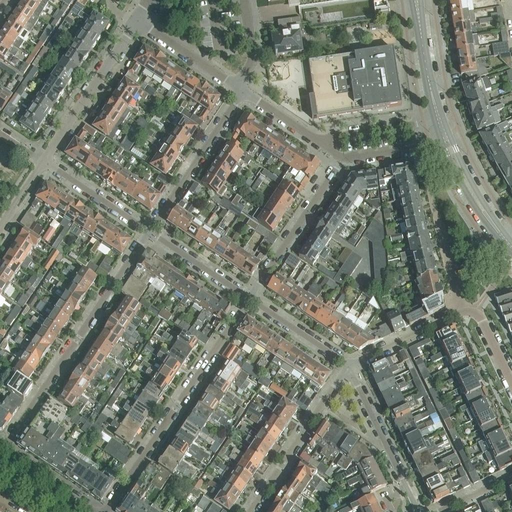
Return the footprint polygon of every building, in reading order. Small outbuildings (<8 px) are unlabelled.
[(43,10),(27,0),(24,0),(20,6),(38,18),(43,10)] [(48,3),(42,0),(27,0),(43,10),(48,3)] [(60,0),(59,0),(42,0),(48,3),(49,0),(51,0),(63,7),(60,11),(64,14),(69,6),(63,2),(62,2),(59,1),(60,0)] [(267,0),(268,2),(270,2),(286,0),(288,0),(289,3),(297,2),(298,8),(299,15),(300,15),(299,8),(354,0),(372,0),(376,21),(377,21),(375,10),(387,8),(386,0),(267,0)] [(473,11),(471,0),(453,0),(454,2),(449,3),(451,14),(473,11)] [(78,17),(84,7),(77,2),(70,12),(78,17)] [(38,18),(20,6),(15,14),(34,26),(39,19),(38,18)] [(504,19),(502,7),(496,9),(497,14),(490,15),(491,19),(491,21),(493,21),(504,19)] [(59,21),(64,14),(60,11),(58,10),(52,18),(55,19),(55,18),(59,21)] [(475,23),(473,11),(451,14),(453,26),(469,24),(475,23)] [(81,13),(78,17),(89,24),(102,33),(104,30),(105,31),(109,24),(101,19),(101,17),(97,14),(95,15),(91,20),(81,13)] [(34,26),(15,14),(10,21),(29,33),(34,26)] [(71,26),(74,22),(66,17),(64,21),(71,26)] [(54,28),(59,21),(55,18),(55,19),(50,26),(54,28)] [(303,53),(299,27),(298,27),(298,26),(302,26),(301,18),(277,21),(278,29),(275,29),(276,37),(273,37),(275,57),(295,54),(303,53)] [(29,33),(10,21),(5,28),(24,41),(24,42),(26,43),(28,39),(26,38),(29,33)] [(102,33),(89,24),(82,33),(96,42),(97,42),(100,38),(99,37),(102,33)] [(471,36),(469,24),(453,26),(455,38),(471,36)] [(49,36),(54,28),(50,26),(50,27),(48,26),(43,33),(45,34),(45,33),(49,36)] [(24,41),(5,28),(1,36),(19,48),(24,42),(24,41)] [(44,43),(49,36),(45,33),(45,34),(40,41),(44,43)] [(96,42),(82,33),(76,42),(90,51),(92,48),(93,48),(96,44),(95,43),(96,42)] [(479,47),(477,35),(471,36),(455,38),(457,50),(473,48),(479,47)] [(10,47),(12,45),(19,49),(19,48),(1,36),(0,36),(0,46),(14,55),(13,56),(15,57),(18,52),(10,47)] [(39,51),(42,46),(44,43),(40,41),(35,48),(39,51)] [(90,51),(76,42),(70,51),(85,60),(88,55),(87,54),(90,51)] [(509,55),(507,43),(502,43),(502,44),(492,45),(493,57),(509,55)] [(48,45),(46,48),(49,50),(48,51),(53,54),(55,50),(48,45)] [(14,55),(0,46),(0,58),(8,64),(13,56),(14,55)] [(34,58),(39,51),(35,48),(30,55),(34,58)] [(43,59),(48,51),(49,50),(46,48),(45,49),(44,48),(38,56),(43,59)] [(474,59),(473,48),(457,50),(458,62),(475,60),(474,59)] [(144,69),(155,53),(151,50),(150,52),(144,49),(125,78),(135,84),(138,79),(133,75),(140,65),(144,69)] [(312,120),(402,106),(393,49),(308,62),(314,103),(310,104),(312,120)] [(85,60),(70,51),(66,57),(59,52),(57,56),(77,69),(79,67),(80,68),(85,60)] [(154,75),(164,61),(165,60),(155,53),(144,69),(154,75)] [(29,66),(34,58),(30,55),(25,63),(29,66)] [(37,68),(43,59),(38,56),(31,66),(33,67),(34,66),(37,68)] [(57,56),(55,60),(61,64),(57,69),(71,79),(73,79),(75,75),(75,73),(77,69),(57,56)] [(486,70),(478,65),(477,61),(475,60),(458,62),(460,75),(464,74),(465,82),(488,74),(486,70)] [(163,81),(172,67),(164,61),(154,75),(163,81)] [(24,74),(29,66),(25,63),(20,71),(24,74)] [(32,79),(38,70),(36,69),(37,68),(34,66),(33,67),(28,76),(32,79)] [(172,87),(181,73),(178,71),(177,69),(175,68),(174,68),(172,67),(163,81),(172,87)] [(15,73),(8,68),(6,72),(13,77),(15,73)] [(71,79),(57,69),(51,78),(65,88),(67,85),(69,84),(71,81),(71,79)] [(182,94),(191,80),(190,79),(190,78),(188,76),(186,76),(181,73),(172,87),(164,99),(162,103),(166,105),(169,100),(176,90),(182,94)] [(26,89),(32,79),(28,76),(21,85),(26,89)] [(65,88),(51,78),(45,87),(60,98),(64,92),(63,91),(65,88)] [(479,81),(462,86),(464,91),(463,93),(464,96),(466,97),(483,92),(490,89),(487,78),(479,81)] [(191,100),(200,86),(191,80),(182,94),(191,100)] [(147,96),(125,81),(122,85),(120,86),(119,88),(119,89),(119,90),(132,99),(136,94),(145,99),(147,96)] [(200,106),(210,90),(201,84),(200,86),(191,100),(200,106)] [(20,98),(26,89),(21,85),(15,94),(20,98)] [(60,98),(45,87),(39,97),(53,106),(55,103),(56,104),(60,98)] [(153,96),(155,93),(156,91),(150,87),(146,92),(153,96)] [(5,89),(0,96),(0,111),(1,111),(1,112),(10,99),(13,94),(8,91),(5,89)] [(128,105),(132,99),(119,90),(112,100),(131,112),(136,116),(139,112),(128,105)] [(222,98),(216,94),(210,90),(200,106),(205,109),(198,120),(192,117),(189,121),(199,128),(215,104),(217,106),(222,98)] [(486,103),(483,92),(466,97),(468,102),(466,103),(468,109),(486,103)] [(163,97),(155,93),(153,96),(162,103),(164,99),(163,98),(163,97)] [(14,107),(20,98),(15,94),(9,103),(14,107)] [(53,106),(39,97),(33,106),(47,115),(48,115),(51,111),(50,110),(53,106)] [(112,100),(106,109),(125,121),(131,112),(112,100)] [(18,109),(14,107),(9,103),(3,113),(11,119),(18,109)] [(490,114),(486,103),(468,109),(471,115),(472,114),(474,119),(490,114)] [(47,115),(33,106),(27,115),(41,124),(43,121),(44,121),(47,117),(46,116),(47,115)] [(118,130),(125,121),(106,109),(100,118),(118,130)] [(189,121),(192,117),(184,111),(181,115),(189,121)] [(494,126),(500,122),(497,112),(490,114),(474,119),(474,120),(473,122),(474,125),(476,126),(478,131),(494,126)] [(196,129),(172,113),(170,116),(180,123),(176,129),(190,138),(190,137),(191,137),(193,134),(196,129)] [(41,124),(27,115),(20,125),(21,125),(21,127),(25,129),(27,129),(35,134),(39,128),(38,127),(41,124)] [(246,137),(255,124),(255,123),(245,116),(231,138),(235,141),(240,133),(246,137)] [(97,123),(94,128),(123,147),(125,143),(114,136),(118,130),(100,118),(99,119),(98,119),(96,122),(97,123)] [(495,127),(479,135),(482,140),(481,142),(483,144),(485,145),(486,146),(501,137),(506,135),(503,129),(508,126),(506,122),(495,127)] [(138,124),(136,128),(137,129),(141,132),(143,133),(143,134),(145,130),(145,129),(138,124)] [(255,143),(264,130),(260,127),(259,126),(257,124),(256,124),(255,124),(246,137),(255,143)] [(68,152),(66,155),(67,155),(77,161),(86,148),(80,144),(87,134),(92,138),(96,132),(86,125),(68,152)] [(163,128),(160,132),(164,135),(183,147),(190,138),(176,129),(171,125),(167,131),(163,128)] [(146,128),(145,130),(143,134),(146,136),(151,139),(154,134),(146,128)] [(137,129),(132,136),(136,139),(141,132),(137,129)] [(264,149),(273,136),(272,135),(272,134),(270,132),(268,133),(264,130),(255,143),(264,149)] [(183,147),(164,135),(158,143),(177,156),(183,147)] [(501,137),(486,146),(488,150),(487,151),(490,156),(507,147),(511,144),(506,135),(501,137)] [(177,156),(158,143),(151,139),(146,136),(144,139),(162,151),(158,157),(171,166),(177,156)] [(273,156),(282,142),(278,139),(278,138),(276,136),(274,136),(273,136),(264,149),(260,155),(269,161),(270,159),(273,156)] [(242,148),(231,141),(228,146),(238,153),(241,150),(240,149),(242,148)] [(282,162),(291,148),(291,147),(290,146),(288,144),(286,145),(282,142),(273,156),(282,162)] [(95,173),(104,160),(98,156),(105,146),(101,144),(98,149),(94,154),(85,167),(90,170),(90,172),(93,173),(94,173),(95,173)] [(236,165),(242,156),(242,155),(238,153),(228,146),(225,151),(223,151),(222,153),(222,155),(236,165)] [(511,156),(507,147),(490,156),(492,160),(494,161),(497,165),(511,156)] [(85,167),(94,154),(86,148),(77,161),(78,162),(78,163),(80,165),(81,165),(85,167)] [(104,180),(113,166),(116,161),(120,156),(123,150),(120,148),(112,160),(107,156),(104,160),(95,173),(104,180)] [(291,168),(300,154),(297,151),(296,150),(294,148),(292,149),(291,148),(282,162),(291,168)] [(300,174),(310,160),(309,159),(309,158),(306,157),(305,157),(300,154),(291,168),(285,176),(281,182),(284,184),(290,188),(300,174)] [(218,160),(215,165),(229,175),(230,174),(233,176),(236,178),(242,169),(236,165),(222,155),(221,157),(219,157),(218,159),(218,160)] [(171,166),(158,157),(154,162),(143,156),(141,160),(164,175),(168,170),(169,170),(171,168),(170,166),(171,166)] [(497,166),(496,167),(498,170),(500,170),(503,176),(511,170),(511,156),(497,165),(497,166)] [(304,189),(320,165),(310,159),(310,160),(300,174),(290,188),(298,193),(300,194),(303,189),(304,189)] [(229,175),(215,165),(211,171),(210,171),(208,174),(208,175),(208,176),(222,185),(229,175)] [(112,188),(113,186),(122,172),(113,166),(104,180),(103,181),(112,188)] [(414,175),(412,166),(378,172),(379,182),(384,181),(392,179),(414,175)] [(272,176),(264,170),(262,174),(277,183),(279,180),(274,177),(272,176)] [(285,176),(276,170),(272,176),(274,177),(279,180),(281,182),(285,176)] [(509,187),(511,185),(511,170),(503,176),(506,181),(505,183),(506,185),(508,185),(509,187)] [(122,192),(131,178),(122,172),(113,186),(122,192)] [(367,193),(364,175),(364,174),(351,176),(344,187),(359,197),(377,211),(378,208),(379,208),(372,203),(371,201),(370,201),(366,193),(367,193)] [(378,191),(375,174),(371,175),(371,174),(364,175),(367,193),(378,191)] [(151,211),(170,182),(160,175),(156,181),(162,184),(155,194),(149,190),(140,204),(151,211)] [(415,181),(417,181),(416,176),(414,176),(414,175),(392,179),(392,180),(395,180),(396,185),(391,186),(392,191),(397,190),(416,186),(415,181)] [(222,185),(208,176),(207,177),(205,178),(204,179),(205,181),(202,185),(216,195),(221,198),(228,189),(222,185)] [(131,198),(140,184),(131,178),(122,192),(123,192),(123,194),(126,196),(127,195),(131,198)] [(256,191),(262,183),(258,180),(252,189),(256,191)] [(192,197),(199,187),(194,183),(183,199),(187,201),(190,196),(192,197)] [(45,207),(56,191),(54,189),(53,188),(52,187),(50,187),(46,184),(31,206),(35,208),(39,203),(45,207)] [(140,204),(149,190),(140,184),(131,198),(136,201),(137,203),(138,204),(140,204)] [(298,193),(290,188),(284,184),(278,193),(292,202),(293,202),(294,202),(295,200),(295,198),(298,193)] [(397,190),(392,191),(394,202),(399,201),(418,197),(420,195),(419,191),(417,191),(416,186),(397,190)] [(359,197),(344,187),(340,193),(342,193),(339,197),(353,206),(359,197)] [(51,218),(65,197),(56,191),(45,207),(50,211),(47,216),(51,218)] [(292,202),(278,193),(271,203),(286,212),(289,208),(290,207),(292,205),(291,204),(292,202)] [(222,201),(215,196),(213,195),(209,199),(219,206),(222,201)] [(235,207),(241,199),(237,196),(231,204),(232,205),(235,207)] [(64,219),(75,202),(70,199),(69,200),(65,197),(51,218),(54,221),(58,215),(64,219)] [(335,201),(333,204),(333,206),(347,216),(350,218),(356,208),(353,206),(339,197),(336,201),(335,201)] [(420,208),(419,204),(421,202),(420,198),(418,198),(418,197),(399,201),(402,212),(420,208)] [(380,208),(379,200),(371,201),(372,203),(379,208),(380,208)] [(66,236),(83,209),(84,209),(79,205),(79,204),(78,203),(76,203),(75,202),(64,219),(60,225),(64,229),(60,236),(64,239),(66,236)] [(172,216),(167,222),(177,228),(186,214),(182,211),(186,205),(181,202),(177,208),(177,207),(172,215),(172,216)] [(286,212),(271,203),(264,213),(278,223),(279,222),(280,222),(281,220),(281,219),(284,214),(286,212)] [(186,214),(177,228),(180,231),(181,232),(183,234),(185,234),(186,235),(195,221),(189,216),(196,207),(193,205),(192,205),(186,214)] [(241,212),(235,207),(232,205),(229,211),(238,217),(241,212)] [(329,211),(327,216),(340,225),(345,228),(351,219),(350,218),(347,216),(333,206),(333,207),(331,207),(329,210),(329,211)] [(424,217),(423,214),(421,213),(420,208),(402,212),(404,223),(423,219),(424,217)] [(82,231),(93,216),(83,209),(66,236),(69,239),(77,228),(82,231)] [(365,214),(357,209),(355,213),(362,218),(365,214)] [(211,217),(207,222),(207,223),(210,225),(219,213),(216,211),(215,210),(211,217)] [(383,226),(381,214),(378,212),(373,220),(374,220),(379,224),(383,226)] [(33,225),(36,219),(27,213),(19,223),(29,230),(33,225)] [(278,223),(264,213),(257,223),(272,233),(275,228),(276,228),(278,226),(277,224),(278,223)] [(92,238),(103,221),(101,220),(101,219),(100,218),(98,218),(93,215),(93,216),(82,231),(92,238)] [(321,225),(319,227),(333,236),(334,234),(339,237),(345,228),(340,225),(327,216),(326,216),(325,216),(323,219),(323,221),(321,225)] [(425,230),(424,226),(426,224),(425,220),(423,220),(423,219),(404,223),(406,234),(425,230)] [(246,226),(256,233),(259,227),(250,220),(246,226)] [(374,220),(362,237),(368,241),(379,224),(374,220)] [(101,244),(112,228),(107,225),(108,225),(103,221),(92,238),(97,241),(90,253),(94,255),(102,244),(101,244)] [(195,221),(186,235),(187,237),(189,238),(191,238),(195,241),(205,227),(195,221)] [(379,224),(368,241),(372,244),(384,243),(383,230),(383,226),(379,224)] [(35,235),(39,229),(33,225),(29,230),(35,235)] [(359,237),(365,228),(362,226),(355,235),(359,237)] [(392,226),(385,227),(387,238),(390,237),(394,236),(392,226)] [(205,227),(195,241),(199,244),(199,245),(202,247),(204,247),(214,233),(205,227)] [(269,233),(259,227),(256,233),(264,238),(265,239),(269,233)] [(333,236),(319,227),(317,230),(314,234),(313,234),(311,237),(311,239),(325,248),(333,236)] [(111,250),(121,235),(112,228),(101,244),(102,244),(111,250)] [(214,233),(204,247),(214,254),(223,240),(223,239),(226,234),(217,228),(214,233)] [(40,240),(25,230),(24,231),(22,232),(20,234),(21,236),(19,239),(32,248),(32,249),(34,250),(40,240)] [(429,239),(428,235),(426,235),(425,230),(406,234),(409,245),(427,241),(427,240),(429,239)] [(277,239),(269,233),(265,239),(264,238),(263,239),(272,245),(273,244),(274,244),(277,239)] [(48,243),(51,237),(45,234),(42,239),(48,243)] [(120,256),(131,241),(126,238),(126,236),(124,235),(122,235),(121,235),(111,250),(120,256)] [(32,248),(19,239),(17,241),(15,240),(11,247),(26,257),(32,249),(32,248)] [(325,248),(311,239),(308,243),(307,243),(305,247),(305,248),(319,257),(324,260),(330,251),(325,248)] [(223,240),(214,254),(215,255),(217,257),(219,257),(223,260),(233,246),(223,240)] [(59,246),(61,243),(57,241),(52,248),(54,250),(56,251),(59,246)] [(430,252),(429,247),(430,246),(430,242),(427,242),(427,241),(409,245),(411,256),(430,252)] [(63,248),(59,246),(56,251),(60,253),(59,254),(60,254),(62,255),(65,250),(63,248)] [(233,246),(223,260),(227,262),(227,264),(230,266),(231,265),(233,266),(242,252),(233,246)] [(32,262),(26,257),(11,247),(6,254),(8,255),(6,257),(20,266),(26,270),(32,262)] [(242,252),(233,266),(233,267),(233,268),(236,270),(237,269),(242,273),(252,258),(251,258),(254,253),(245,248),(245,247),(242,252)] [(312,267),(319,257),(305,248),(304,249),(303,249),(301,252),(301,253),(299,258),(312,267)] [(344,261),(350,251),(346,248),(340,258),(344,261)] [(55,262),(60,254),(59,254),(60,253),(56,251),(54,250),(48,259),(53,263),(54,261),(55,262)] [(150,286),(165,265),(161,262),(160,261),(147,252),(136,269),(121,292),(137,303),(147,288),(148,289),(150,286)] [(434,261),(433,257),(431,257),(430,252),(411,256),(413,266),(413,267),(433,263),(433,262),(434,261)] [(78,258),(71,253),(69,256),(76,261),(78,258)] [(352,253),(348,258),(358,265),(362,259),(352,253)] [(59,265),(64,257),(62,255),(60,254),(55,262),(57,263),(56,263),(59,265)] [(252,258),(242,273),(251,279),(252,277),(265,258),(260,255),(256,262),(252,258)] [(290,255),(285,263),(288,266),(291,262),(297,266),(300,261),(290,255)] [(20,266),(6,257),(5,259),(3,258),(0,262),(0,265),(14,275),(20,266)] [(358,265),(348,258),(345,263),(355,269),(358,265)] [(47,272),(53,263),(48,259),(42,269),(47,272)] [(55,274),(60,266),(58,266),(59,265),(56,263),(51,271),(55,274)] [(103,263),(99,268),(108,275),(112,269),(109,267),(103,263)] [(355,269),(345,263),(342,267),(352,274),(355,269)] [(435,273),(434,270),(435,268),(434,264),(433,264),(433,263),(413,267),(417,281),(435,273)] [(14,275),(0,265),(0,278),(8,284),(14,275)] [(165,285),(174,271),(173,270),(171,268),(169,268),(165,265),(150,286),(160,293),(165,285)] [(302,279),(309,268),(306,265),(296,281),(299,284),(302,279)] [(96,277),(83,268),(80,272),(70,266),(66,271),(70,273),(70,272),(90,286),(96,277)] [(336,277),(320,266),(317,270),(333,280),(336,277)] [(342,267),(336,277),(333,280),(341,286),(347,278),(348,279),(352,274),(342,267)] [(108,275),(99,268),(95,274),(104,280),(108,275)] [(49,283),(55,274),(51,271),(45,280),(49,283)] [(175,292),(184,278),(180,275),(179,274),(177,272),(175,272),(174,271),(165,285),(175,292)] [(70,272),(70,273),(66,277),(73,282),(72,285),(85,294),(90,286),(70,272)] [(438,284),(437,280),(438,278),(437,274),(435,274),(435,273),(417,281),(416,281),(416,282),(414,283),(419,293),(438,284)] [(277,296),(286,282),(277,275),(267,289),(277,296)] [(184,298),(194,285),(194,284),(185,277),(184,278),(175,292),(184,298)] [(8,284),(0,278),(0,292),(2,293),(4,295),(10,286),(8,284)] [(318,296),(326,286),(329,281),(325,278),(315,294),(318,296)] [(338,287),(329,281),(326,286),(335,292),(338,287)] [(287,302),(296,288),(286,282),(277,296),(278,296),(278,298),(281,299),(282,299),(287,302)] [(59,283),(56,287),(59,289),(79,303),(85,294),(72,285),(69,289),(59,283)] [(442,296),(441,291),(439,289),(438,284),(419,293),(424,304),(442,296)] [(184,298),(180,304),(183,306),(184,306),(188,301),(193,304),(203,291),(202,290),(202,289),(199,287),(198,287),(194,285),(184,298)] [(30,296),(35,290),(31,287),(31,288),(31,287),(26,294),(30,296)] [(296,309),(306,295),(296,288),(287,302),(290,305),(291,306),(293,308),(294,307),(296,308),(295,309),(296,309)] [(79,303),(59,289),(56,294),(62,298),(60,301),(74,311),(79,303)] [(306,295),(296,309),(302,313),(302,312),(306,315),(315,301),(318,296),(315,294),(309,290),(306,295)] [(373,296),(364,290),(361,294),(371,300),(373,296)] [(203,311),(212,297),(208,294),(208,293),(205,291),(204,291),(203,291),(193,304),(203,311)] [(511,291),(494,297),(498,306),(511,301),(511,291)] [(340,305),(341,305),(347,296),(343,293),(334,306),(328,303),(325,308),(325,307),(315,321),(317,322),(317,324),(320,325),(321,325),(325,328),(340,305)] [(23,308),(29,299),(23,295),(17,304),(23,308)] [(404,329),(445,310),(442,296),(424,304),(405,313),(398,316),(404,329)] [(38,300),(34,297),(28,305),(32,308),(38,300)] [(141,307),(126,297),(120,306),(142,321),(145,317),(138,312),(141,307)] [(209,322),(212,317),(222,303),(218,300),(217,300),(212,297),(203,311),(197,319),(204,324),(206,320),(209,322)] [(373,298),(369,304),(378,311),(379,309),(373,298)] [(48,299),(45,303),(48,306),(68,319),(74,311),(60,301),(57,305),(48,299)] [(151,306),(142,300),(139,304),(148,310),(151,306)] [(325,307),(315,301),(306,315),(309,317),(309,318),(312,320),(313,319),(315,321),(325,307)] [(511,311),(511,301),(498,306),(502,315),(511,311)] [(217,330),(230,310),(231,309),(222,303),(212,317),(217,320),(212,327),(217,330)] [(405,313),(401,304),(394,307),(396,312),(398,316),(405,313)] [(340,305),(325,328),(327,329),(327,330),(333,335),(334,334),(343,320),(347,315),(341,311),(344,307),(341,305),(340,305)] [(15,319),(21,310),(16,306),(10,315),(15,319)] [(48,306),(42,314),(45,316),(48,318),(47,320),(53,324),(61,329),(62,328),(68,319),(48,306)] [(120,306),(115,314),(137,329),(142,321),(120,306)] [(151,306),(148,310),(158,316),(161,312),(151,306)] [(511,311),(502,315),(506,324),(511,322),(511,311)] [(404,329),(398,316),(396,312),(386,317),(394,334),(404,329)] [(115,314),(109,323),(135,341),(138,336),(134,333),(137,329),(115,314)] [(343,320),(334,334),(336,335),(336,336),(338,338),(339,337),(344,341),(358,320),(348,314),(347,315),(343,320)] [(10,327),(15,319),(10,315),(5,323),(10,327)] [(32,316),(28,320),(55,338),(61,329),(53,324),(47,320),(46,321),(43,318),(39,316),(37,320),(32,316)] [(155,329),(160,321),(156,318),(150,326),(155,329)] [(248,340),(257,326),(247,319),(234,338),(244,345),(247,340),(248,340)] [(55,338),(28,320),(28,321),(27,320),(24,325),(38,334),(36,337),(50,346),(55,338)] [(358,320),(344,341),(348,343),(348,345),(351,347),(352,346),(353,347),(363,333),(367,327),(358,320)] [(190,327),(182,321),(178,327),(186,333),(190,327)] [(109,323),(103,331),(104,331),(118,341),(120,338),(132,345),(134,346),(137,341),(135,341),(109,323)] [(381,340),(391,335),(386,324),(379,328),(380,330),(377,332),(376,330),(372,332),(366,329),(363,333),(353,347),(359,351),(381,340)] [(149,338),(155,329),(150,326),(145,335),(149,338)] [(253,351),(257,346),(266,332),(257,326),(248,340),(247,340),(244,345),(253,351)] [(197,340),(201,334),(191,328),(188,334),(197,340)] [(441,347),(460,338),(457,332),(456,333),(454,328),(431,338),(433,343),(438,340),(441,347)] [(180,338),(177,336),(168,330),(165,334),(191,351),(194,348),(195,348),(197,345),(197,343),(183,333),(180,338)] [(118,341),(104,331),(98,339),(124,357),(127,353),(116,345),(118,341)] [(266,352),(275,338),(274,337),(274,336),(271,334),(270,334),(266,332),(257,346),(266,352)] [(50,346),(36,337),(34,341),(21,333),(18,337),(44,355),(50,346)] [(191,351),(165,334),(164,333),(161,338),(175,346),(172,350),(186,359),(191,351)] [(209,340),(201,334),(197,340),(205,346),(209,340)] [(44,355),(18,337),(14,342),(28,351),(25,354),(38,363),(39,363),(44,355)] [(275,358),(285,344),(275,338),(266,352),(275,358)] [(463,349),(461,344),(462,343),(460,338),(441,347),(444,352),(430,359),(432,363),(446,357),(463,349)] [(124,357),(98,339),(92,347),(91,349),(100,355),(106,359),(109,354),(124,364),(127,359),(124,357)] [(422,355),(419,349),(430,343),(428,340),(408,349),(413,359),(422,355)] [(5,341),(0,347),(0,349),(2,351),(3,351),(8,343),(5,341)] [(275,358),(272,363),(281,369),(294,350),(285,344),(275,358)] [(234,359),(239,351),(230,345),(222,357),(232,363),(235,359),(234,359)] [(180,368),(155,351),(147,346),(144,350),(164,363),(161,367),(175,376),(180,368)] [(169,355),(158,347),(155,351),(180,368),(186,359),(172,350),(169,355)] [(33,371),(12,358),(3,351),(2,351),(0,349),(0,361),(2,358),(16,367),(14,371),(28,380),(33,371)] [(106,359),(100,355),(91,349),(85,358),(107,373),(110,368),(103,364),(106,359)] [(468,359),(466,355),(467,353),(466,350),(464,350),(463,349),(446,357),(451,368),(468,359)] [(294,350),(281,369),(290,376),(293,370),(303,356),(294,350)] [(38,363),(25,354),(20,351),(18,354),(15,353),(12,358),(33,371),(38,363)] [(409,360),(405,351),(397,355),(401,364),(405,362),(409,360)] [(303,377),(312,363),(307,360),(307,358),(304,356),(303,356),(293,370),(303,377)] [(107,373),(85,358),(80,366),(95,376),(102,381),(107,373)] [(369,370),(368,371),(369,374),(371,374),(373,378),(394,368),(389,358),(384,361),(369,368),(368,369),(369,370)] [(244,365),(243,365),(235,359),(232,363),(241,370),(244,365)] [(425,367),(421,359),(415,362),(418,370),(425,367)] [(473,370),(473,369),(474,368),(472,364),(471,364),(468,359),(451,368),(456,378),(473,370)] [(413,369),(409,360),(405,362),(409,371),(413,369)] [(175,376),(161,367),(158,371),(143,362),(141,365),(169,384),(175,376)] [(248,377),(241,373),(242,372),(227,363),(226,364),(225,364),(223,367),(223,368),(222,371),(247,388),(249,384),(245,381),(248,377)] [(254,369),(245,363),(243,365),(244,365),(241,370),(250,376),(253,370),(254,369)] [(311,383),(321,369),(312,363),(303,377),(311,382),(311,383)] [(169,384),(141,365),(138,370),(153,380),(150,384),(155,388),(164,393),(164,392),(166,392),(168,389),(167,387),(169,384)] [(95,376),(80,366),(74,375),(96,390),(99,385),(92,380),(95,376)] [(393,379),(390,375),(398,371),(396,367),(394,368),(373,378),(377,387),(393,379)] [(430,377),(425,367),(418,370),(423,380),(428,378),(429,378),(430,377)] [(318,394),(325,382),(330,375),(326,372),(326,371),(323,369),(321,369),(311,383),(311,382),(310,384),(316,388),(314,391),(318,394)] [(418,378),(413,369),(409,371),(413,380),(418,378)] [(120,381),(125,373),(121,370),(115,379),(120,381)] [(262,376),(253,370),(250,376),(259,381),(261,378),(262,376)] [(479,380),(477,374),(475,374),(473,370),(456,378),(460,389),(479,380)] [(247,388),(222,371),(216,379),(230,389),(232,385),(240,390),(239,390),(244,393),(247,388)] [(32,386),(12,372),(3,386),(12,392),(23,400),(32,386)] [(96,390),(74,375),(68,383),(69,383),(83,393),(86,390),(93,394),(96,390)] [(270,385),(270,384),(261,378),(259,381),(257,383),(267,389),(268,388),(270,385)] [(422,387),(418,378),(413,380),(412,381),(417,390),(422,387)] [(434,388),(429,378),(428,378),(423,380),(428,391),(434,388)] [(114,389),(120,381),(115,379),(110,386),(114,389)] [(216,379),(210,388),(236,405),(241,408),(244,410),(247,406),(240,402),(227,393),(230,389),(216,379)] [(381,396),(405,384),(403,379),(394,383),(393,379),(377,387),(381,396)] [(483,391),(481,386),(482,385),(479,380),(460,389),(465,399),(483,391)] [(122,392),(128,384),(123,381),(118,389),(122,392)] [(164,393),(155,388),(150,384),(146,390),(132,381),(130,385),(136,389),(157,403),(159,400),(160,400),(162,398),(161,396),(164,393)] [(81,397),(83,393),(69,383),(63,391),(85,406),(88,402),(81,397)] [(280,390),(271,384),(271,383),(270,384),(270,385),(268,388),(278,394),(280,390)] [(405,384),(381,396),(386,405),(401,397),(399,393),(407,389),(405,384)] [(0,410),(2,408),(0,406),(0,398),(6,389),(11,393),(12,392),(3,386),(2,387),(0,389),(0,410)] [(108,398),(114,389),(110,386),(104,395),(108,398)] [(416,401),(421,399),(423,398),(426,396),(422,387),(417,390),(419,394),(403,401),(401,397),(386,405),(390,414),(416,401)] [(236,405),(210,388),(205,396),(219,405),(221,401),(233,409),(236,405)] [(439,399),(434,388),(428,391),(433,401),(439,399)] [(116,400),(122,392),(118,389),(112,397),(116,400)] [(136,389),(133,394),(140,398),(138,402),(151,411),(157,403),(136,389)] [(286,394),(280,390),(278,394),(283,398),(286,394)] [(290,402),(297,392),(293,390),(287,400),(290,402)] [(85,406),(63,391),(57,399),(80,414),(85,406)] [(297,409),(284,400),(280,405),(259,391),(257,394),(258,396),(266,401),(292,418),(294,414),(295,414),(297,412),(297,410),(297,409)] [(466,412),(488,401),(486,396),(487,395),(485,392),(483,392),(483,391),(465,399),(468,405),(460,409),(462,414),(466,412)] [(0,432),(2,432),(17,409),(23,400),(12,392),(2,408),(0,410),(0,432)] [(305,412),(312,401),(303,394),(296,405),(305,412)] [(103,406),(108,398),(104,395),(99,403),(103,406)] [(205,396),(200,404),(225,421),(227,423),(230,419),(216,410),(219,405),(205,396)] [(71,411),(50,397),(38,415),(59,429),(71,411)] [(111,409),(116,400),(112,397),(106,406),(111,409)] [(439,399),(433,401),(438,412),(444,409),(439,399)] [(266,401),(263,406),(274,413),(272,416),(286,426),(292,418),(266,401)] [(410,415),(408,411),(416,407),(418,406),(416,401),(390,414),(392,417),(391,418),(392,421),(394,422),(394,423),(410,415)] [(488,401),(466,412),(471,422),(475,420),(494,411),(491,405),(490,406),(488,401)] [(151,411),(138,402),(135,407),(127,402),(125,406),(146,420),(151,411)] [(98,415),(103,406),(99,403),(98,404),(99,404),(93,412),(98,415)] [(146,420),(125,406),(120,403),(117,407),(129,415),(127,419),(140,428),(146,420)] [(194,412),(194,413),(201,417),(199,419),(206,424),(208,422),(210,418),(221,425),(221,426),(230,431),(233,427),(227,423),(225,421),(200,404),(198,407),(196,407),(194,410),(194,412)] [(253,404),(247,412),(254,417),(260,421),(262,417),(255,412),(258,407),(253,404)] [(414,424),(430,417),(435,414),(431,405),(426,407),(426,408),(428,412),(412,419),(410,415),(394,423),(395,424),(394,425),(395,428),(397,428),(399,432),(414,424)] [(114,414),(105,408),(101,414),(110,420),(114,414)] [(238,418),(244,410),(241,408),(235,416),(238,418)] [(450,419),(445,409),(444,409),(438,412),(443,422),(450,419)] [(498,422),(496,418),(497,417),(494,411),(475,420),(480,431),(498,422)] [(92,423),(98,415),(93,412),(94,412),(88,421),(92,423)] [(189,421),(187,423),(212,440),(215,436),(210,433),(203,429),(206,424),(199,419),(201,417),(194,413),(193,415),(192,416),(190,416),(189,419),(189,421)] [(110,420),(101,414),(96,423),(98,424),(100,420),(112,428),(110,432),(111,433),(129,445),(129,444),(131,444),(132,441),(132,440),(135,436),(113,422),(110,420)] [(403,441),(440,423),(435,414),(430,417),(432,420),(416,428),(414,424),(399,432),(403,441)] [(113,416),(110,420),(113,422),(135,436),(140,428),(127,419),(123,423),(113,416)] [(280,435),(260,421),(254,417),(252,416),(249,420),(263,429),(260,433),(275,442),(280,435)] [(286,426),(272,416),(269,421),(262,417),(260,421),(280,435),(286,426)] [(454,429),(450,419),(443,422),(448,433),(456,429),(455,428),(454,429)] [(480,431),(485,441),(503,433),(500,428),(501,426),(500,423),(498,423),(498,422),(480,431)] [(212,440),(187,423),(181,431),(195,441),(197,437),(212,447),(215,442),(212,440)] [(318,446),(331,427),(326,423),(324,423),(324,424),(322,423),(307,444),(312,448),(314,444),(318,446)] [(423,442),(421,438),(429,434),(428,434),(442,428),(440,423),(403,441),(404,443),(403,445),(405,448),(407,448),(407,450),(423,442)] [(324,457),(341,433),(337,431),(337,428),(334,426),(332,427),(331,427),(318,446),(323,449),(319,454),(324,457)] [(242,427),(239,431),(249,437),(269,451),(275,442),(260,433),(258,437),(242,427)] [(460,439),(456,429),(448,433),(453,443),(460,440),(460,439)] [(28,430),(19,443),(20,447),(38,459),(51,441),(53,438),(53,437),(54,436),(51,433),(45,441),(28,430)] [(195,441),(181,431),(176,440),(204,458),(207,460),(209,457),(192,445),(195,441)] [(339,453),(349,439),(347,438),(347,435),(345,434),(343,435),(341,433),(324,457),(328,460),(331,455),(335,458),(339,453)] [(482,442),(478,444),(483,455),(484,454),(508,443),(507,442),(508,440),(507,437),(505,437),(503,433),(485,441),(482,442)] [(220,446),(226,437),(223,435),(217,444),(220,446)] [(269,451),(249,437),(246,442),(252,446),(249,450),(255,454),(264,459),(265,458),(266,458),(268,455),(268,454),(269,451)] [(349,439),(339,453),(343,456),(337,465),(341,468),(357,445),(349,439)] [(408,450),(407,452),(408,454),(410,455),(412,459),(435,447),(433,442),(431,443),(429,439),(423,442),(407,450),(408,450)] [(133,454),(112,440),(104,451),(114,458),(118,451),(129,459),(133,454)] [(176,440),(170,448),(184,457),(186,454),(201,463),(204,458),(176,440)] [(226,449),(231,441),(228,440),(223,447),(226,449)] [(453,443),(458,453),(464,450),(460,440),(453,443)] [(49,466),(60,450),(54,446),(55,443),(51,441),(38,459),(39,460),(42,462),(49,466)] [(437,451),(450,445),(448,441),(435,447),(412,459),(416,467),(431,460),(429,456),(437,452),(437,451)] [(60,450),(49,466),(56,471),(55,471),(59,473),(78,444),(74,442),(70,448),(70,449),(66,454),(60,450)] [(508,443),(484,454),(488,464),(494,461),(495,462),(511,453),(511,448),(511,447),(510,448),(508,443)] [(78,444),(59,473),(69,480),(85,457),(79,453),(83,448),(78,444)] [(372,459),(366,450),(364,449),(364,447),(362,445),(360,446),(357,445),(341,468),(345,471),(346,471),(352,462),(358,466),(362,464),(373,460),(372,459)] [(221,459),(227,451),(226,450),(226,449),(223,447),(217,456),(221,459)] [(184,457),(170,448),(165,456),(198,479),(201,475),(181,462),(184,457)] [(264,459),(255,454),(249,450),(245,456),(234,449),(232,453),(257,470),(259,467),(260,467),(262,464),(262,462),(264,459)] [(470,461),(464,450),(458,453),(464,464),(469,461),(470,461)] [(118,451),(114,458),(125,466),(129,459),(118,451)] [(257,470),(232,453),(231,453),(232,454),(229,458),(239,465),(237,468),(251,478),(257,470)] [(500,472),(511,466),(511,453),(495,462),(500,472)] [(416,468),(415,470),(416,472),(418,473),(420,476),(436,469),(436,468),(438,467),(438,468),(444,465),(451,462),(457,459),(454,454),(436,463),(433,464),(431,460),(416,467),(416,468)] [(198,479),(165,456),(162,460),(161,460),(159,463),(159,464),(159,465),(172,475),(175,470),(195,484),(198,479)] [(95,465),(85,458),(85,457),(69,480),(69,481),(70,481),(76,485),(79,487),(95,465)] [(319,464),(311,458),(307,463),(316,469),(320,463),(319,463),(319,464)] [(377,468),(373,460),(362,464),(358,466),(339,476),(341,480),(359,472),(361,476),(377,468)] [(470,461),(464,464),(468,472),(474,470),(470,461)] [(151,462),(146,469),(157,476),(161,470),(151,462)] [(317,472),(302,462),(296,471),(297,471),(328,492),(329,491),(330,487),(314,477),(317,472)] [(328,469),(320,463),(316,469),(324,475),(328,470),(328,469)] [(251,478),(237,468),(234,473),(220,464),(217,468),(224,473),(225,472),(246,486),(251,478)] [(89,494),(101,477),(95,473),(99,467),(95,465),(79,487),(83,490),(89,493),(89,494)] [(440,478),(438,474),(446,470),(444,465),(438,468),(438,467),(436,468),(436,469),(420,476),(425,486),(440,478)] [(366,485),(381,478),(381,476),(381,475),(380,472),(378,471),(377,468),(361,476),(347,483),(349,487),(359,483),(361,487),(366,485)] [(142,499),(151,485),(157,476),(146,469),(120,508),(117,511),(133,511),(142,499)] [(101,477),(89,494),(96,498),(101,501),(102,500),(116,479),(117,478),(105,470),(101,477)] [(160,491),(170,476),(161,470),(157,476),(151,485),(160,491)] [(329,478),(333,473),(328,470),(324,475),(329,478)] [(480,481),(475,471),(475,470),(473,471),(474,472),(469,474),(473,485),(480,481)] [(328,492),(297,471),(295,474),(293,475),(291,479),(306,489),(313,494),(315,490),(323,495),(320,499),(326,502),(327,492),(328,492)] [(225,472),(224,473),(221,477),(223,478),(220,482),(226,485),(240,495),(246,486),(225,472)] [(440,478),(425,486),(429,495),(453,483),(450,478),(448,474),(440,478)] [(449,496),(446,491),(461,484),(464,489),(470,486),(465,477),(461,479),(453,483),(429,495),(430,497),(429,499),(431,502),(432,502),(433,503),(449,496)] [(361,487),(359,488),(361,492),(363,497),(371,494),(386,487),(381,478),(366,485),(361,487)] [(306,489),(291,479),(289,482),(288,484),(286,487),(307,502),(321,511),(322,511),(324,511),(325,508),(310,498),(303,493),(306,489)] [(194,489),(198,492),(203,483),(201,481),(199,482),(194,489)] [(210,481),(208,485),(214,489),(234,503),(240,495),(226,485),(223,490),(210,481)] [(190,494),(193,489),(186,484),(183,489),(190,494)] [(307,502),(286,487),(279,496),(294,506),(294,505),(302,510),(307,502)] [(194,489),(193,489),(190,494),(197,499),(201,493),(198,492),(194,489)] [(234,503),(214,489),(211,494),(217,498),(214,502),(228,511),(230,511),(231,510),(233,508),(233,506),(234,503)] [(294,506),(279,496),(273,506),(273,507),(281,511),(299,511),(293,508),(294,506)] [(362,511),(376,505),(372,496),(339,511),(351,511),(359,508),(360,511),(362,511)] [(203,498),(197,506),(202,509),(204,510),(209,502),(207,501),(203,498)] [(148,511),(152,506),(142,499),(133,511),(148,511)] [(493,511),(488,500),(480,503),(484,511),(493,511)]
